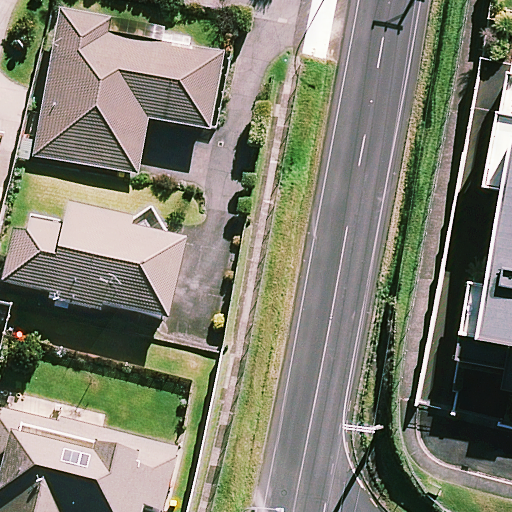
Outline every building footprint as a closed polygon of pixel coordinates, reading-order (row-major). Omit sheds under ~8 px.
[(114,30),(58,20),(33,163),(139,181),(148,130),(211,141),(224,68),(111,48),(114,30)] [(511,74),(490,201),(510,204),(498,269),(480,266),(461,369),(510,377),(506,398),(511,399),(511,74)] [(0,208),(14,161),(0,156),(0,208)] [(190,258),(70,224),(66,241),(23,229),(4,294),(167,340),(190,258)] [(100,417),(5,394),(0,412),(0,511),(166,511),(181,455),(96,435),(100,417)]
